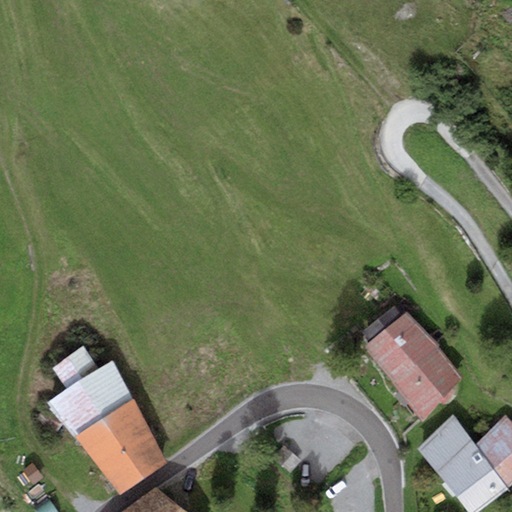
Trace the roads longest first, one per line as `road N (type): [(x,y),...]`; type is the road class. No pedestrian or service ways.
road 1 (residential): [(109,511),(183,454),(258,410),(309,393),(356,409),(376,432),(388,452),(395,511)]
road 2 (track): [(0,148),(41,269),(21,419),(43,464),(86,511)]
road 3 (track): [(511,293),(462,213),(393,154),(389,138),(399,116),(426,110),(511,204)]
